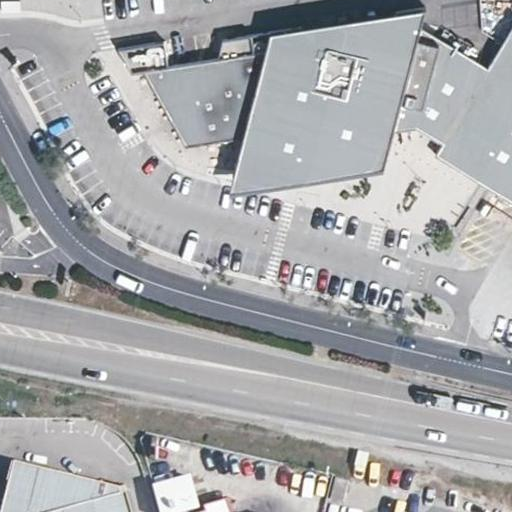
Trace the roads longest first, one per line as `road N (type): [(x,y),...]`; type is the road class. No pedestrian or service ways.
road 1 (unclassified): [(511,373),(123,270),(59,218),(0,108)]
road 2 (primary): [(0,325),(511,423)]
road 3 (unknown): [(145,511),(128,457),(113,446),(78,439),(0,444)]
